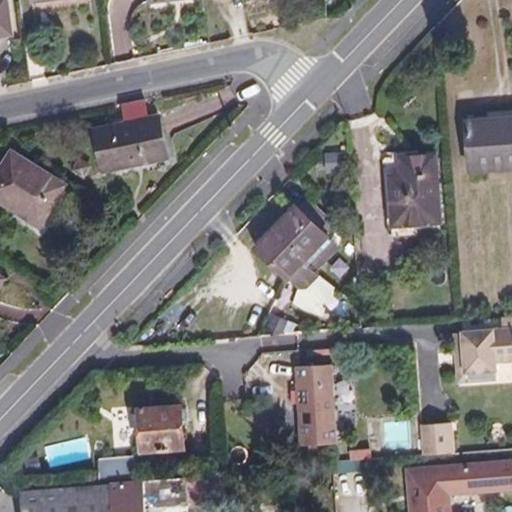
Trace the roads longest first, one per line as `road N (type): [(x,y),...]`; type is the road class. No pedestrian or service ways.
road 1 (secondary): [(0,419),(314,92)]
road 2 (unknown): [(80,335),(446,312)]
road 3 (residential): [(0,107),(233,55),(314,92)]
road 4 (secondary): [(314,92),(404,0)]
